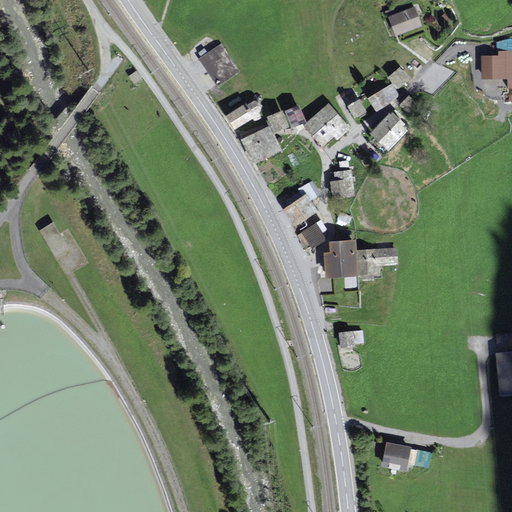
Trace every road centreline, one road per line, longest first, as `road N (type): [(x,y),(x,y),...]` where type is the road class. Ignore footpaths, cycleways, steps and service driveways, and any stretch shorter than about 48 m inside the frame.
road 1 (secondary): [(127,0),(224,138),(287,255),(320,355),(348,511)]
road 2 (unclassified): [(106,27),(231,212),(264,288),(287,361),(310,511)]
road 3 (track): [(181,511),(152,430),(100,341),(28,267),(10,202)]
road 4 (track): [(98,85),(0,215)]
